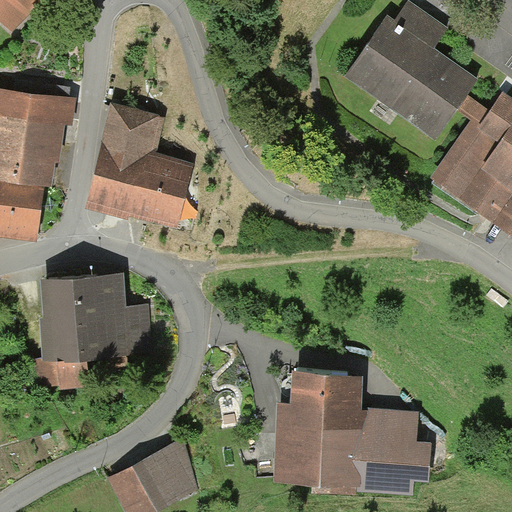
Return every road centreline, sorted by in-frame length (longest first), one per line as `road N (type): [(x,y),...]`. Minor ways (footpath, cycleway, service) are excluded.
road 1 (unclassified): [(167,0),(181,16),(214,120),(256,184),(301,211),(429,232),(511,282)]
road 2 (unclassified): [(0,511),(55,471),(155,422),(186,378),(194,326),(177,284),(152,260),(75,248)]
road 3 (track): [(177,284),(216,269),(430,250),(443,240)]
road 4 (residential): [(75,248),(102,0)]
